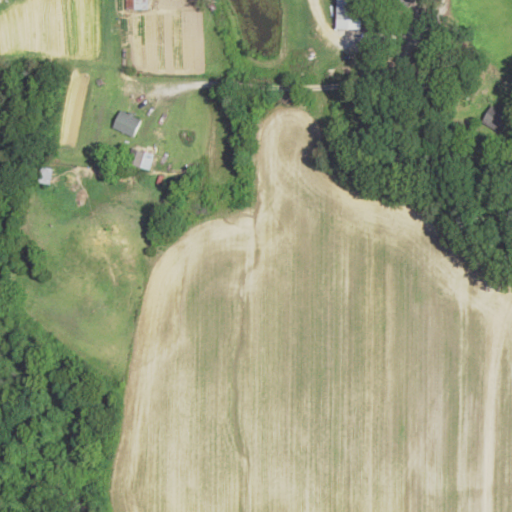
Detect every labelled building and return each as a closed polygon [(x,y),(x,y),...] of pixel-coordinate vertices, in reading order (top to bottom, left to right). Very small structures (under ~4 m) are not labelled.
[(151,10),(151,0),(125,0),(126,10),(151,10)] [(337,0),(338,20),(364,20),(363,0),(337,0)] [(510,110),(489,110),(489,130),(510,130),(510,110)] [(136,138),(144,121),(123,111),(114,128),(136,138)] [(157,157),(136,149),(131,163),(151,171),(157,157)] [(53,185),(55,169),(44,168),(42,184),(53,185)]
